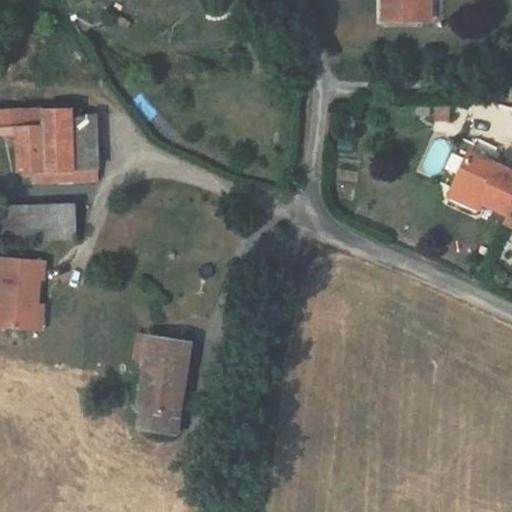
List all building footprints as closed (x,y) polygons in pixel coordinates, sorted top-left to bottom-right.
[(382,0),(383,19),(418,19),(418,0),(382,0)] [(430,19),(430,0),(418,0),(418,19),(430,19)] [(18,109),(18,129),(19,172),(21,172),(31,172),(31,183),(99,181),(99,169),(77,170),(75,115),(75,108),(18,109)] [(3,110),(3,130),(18,129),(18,109),(3,110)] [(98,114),(75,115),(77,170),(99,169),(98,114)] [(511,171),(469,151),(453,188),(482,201),(511,215),(509,222),(511,223),(511,171)] [(22,183),(31,183),(31,172),(21,172),(22,183)] [(478,208),(482,201),(453,188),(451,194),(478,208)] [(2,239),(75,236),(75,205),(2,207),(2,239)] [(0,326),(36,330),(39,304),(41,277),(45,277),(47,261),(0,256),(0,326)] [(39,304),(36,330),(42,331),(45,305),(39,304)] [(186,379),(191,344),(139,335),(135,360),(147,361),(140,409),(143,409),(140,426),(177,432),(180,415),(175,413),(180,378),(186,379)] [(175,413),(180,415),(184,415),(189,380),(186,379),(180,378),(175,413)]
